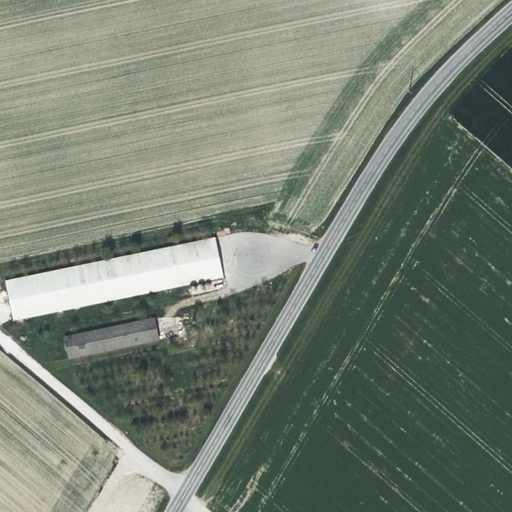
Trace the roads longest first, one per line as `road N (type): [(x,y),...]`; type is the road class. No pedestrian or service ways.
road 1 (secondary): [(169,511),(409,115),(511,12)]
road 2 (track): [(326,249),(186,302),(0,335)]
